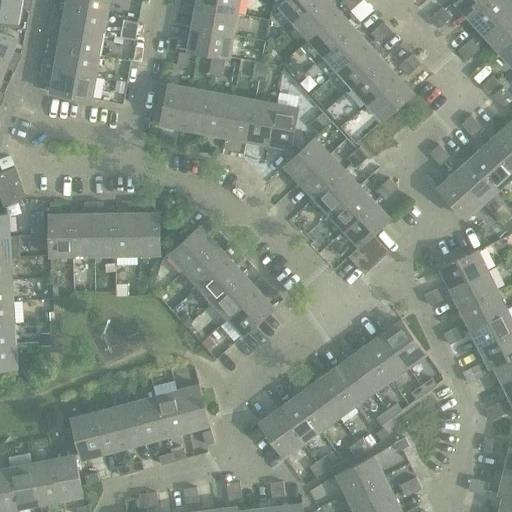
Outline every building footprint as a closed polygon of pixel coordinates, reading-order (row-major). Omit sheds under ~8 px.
[(31,1),(23,0),(0,0),(0,18),(15,21),(16,19),(15,18),(18,1),(19,2),(20,9),(29,10),(31,1)] [(106,0),(66,0),(65,6),(104,13),(106,0)] [(176,0),(175,9),(184,10),(185,0),(176,0)] [(185,0),(184,10),(192,12),(194,0),(185,0)] [(198,0),(197,6),(237,14),(239,0),(198,0)] [(287,0),(281,6),(296,23),(321,0),(287,0)] [(329,0),(321,0),(296,23),(310,39),(340,12),(329,0)] [(352,0),(344,0),(343,1),(351,11),(357,5),(352,0)] [(459,0),(457,2),(472,19),(493,0),(459,0)] [(511,4),(508,0),(493,0),(472,19),(486,35),(511,12),(511,4)] [(51,16),(49,25),(100,34),(104,13),(65,6),(62,25),(61,24),(60,17),(51,16)] [(197,6),(193,28),(233,35),(237,14),(197,6)] [(442,7),(435,13),(444,23),(450,17),(442,7)] [(340,12),(310,39),(325,55),(355,28),(340,12)] [(511,12),(486,35),(501,51),(511,41),(511,12)] [(444,23),(435,13),(429,19),(437,28),(444,23)] [(123,19),(120,36),(134,39),(137,22),(123,19)] [(384,22),(378,28),(386,37),(393,32),(384,22)] [(100,34),(49,25),(47,34),(57,35),(60,29),(61,29),(57,48),(97,55),(100,34)] [(233,35),(193,28),(189,50),(229,57),(233,35)] [(355,28),(325,55),(339,71),(369,44),(355,28)] [(386,37),(378,28),(371,34),(380,43),(386,37)] [(0,31),(0,56),(17,63),(20,55),(11,51),(7,57),(6,56),(13,40),(14,38),(0,31)] [(168,50),(176,52),(178,39),(170,38),(168,50)] [(472,40),(466,45),(474,55),(480,49),(472,40)] [(511,41),(501,51),(511,63),(511,41)] [(369,44),(339,71),(354,87),(384,60),(369,44)] [(474,55),(466,45),(459,51),(468,61),(474,55)] [(43,58),(41,67),(93,76),(97,55),(57,48),(54,67),(53,67),(52,60),(43,58)] [(189,54),(180,53),(178,65),(186,67),(189,54)] [(413,54),(407,60),(415,69),(422,64),(413,54)] [(0,56),(0,71),(4,61),(5,61),(4,68),(13,72),(17,63),(0,56)] [(212,59),(211,67),(224,69),(225,61),(212,59)] [(384,60),(354,87),(368,103),(398,76),(384,60)] [(415,69),(407,60),(400,66),(409,75),(415,69)] [(256,62),(254,71),(267,73),(268,65),(256,62)] [(93,76),(41,67),(40,76),(49,78),(52,71),(53,72),(50,89),(49,91),(89,99),(93,76)] [(224,69),(211,67),(209,75),(222,78),(224,69)] [(267,73),(254,71),(253,79),(265,82),(267,73)] [(398,76),(368,103),(383,120),(413,93),(398,76)] [(493,77),(484,86),(489,92),(499,83),(493,77)] [(116,80),(114,92),(123,94),(126,82),(116,80)] [(162,124),(184,128),(192,88),(169,84),(162,124)] [(494,96),(500,102),(509,94),(503,87),(494,96)] [(192,88),(184,128),(205,132),(213,92),(192,88)] [(213,92),(205,132),(227,136),(234,96),(213,92)] [(511,96),(509,94),(500,102),(505,109),(511,102),(511,96)] [(234,96),(227,136),(248,140),(255,100),(234,96)] [(255,100),(248,140),(269,144),(277,104),(255,100)] [(277,104),(269,144),(291,148),(299,108),(277,104)] [(323,113),(317,119),(326,128),(332,123),(323,113)] [(462,125),(468,131),(477,122),(471,116),(462,125)] [(326,128),(317,119),(311,125),(319,134),(326,128)] [(477,122),(468,131),(473,137),(483,129),(477,122)] [(511,138),(504,130),(488,144),(511,170),(511,138)] [(286,165),(301,182),(331,154),(315,138),(286,165)] [(511,170),(488,144),(472,159),(499,188),(511,176),(511,170)] [(430,154),(435,160),(445,151),(439,145),(430,154)] [(361,148),(354,153),(363,163),(369,157),(361,148)] [(445,151),(435,160),(441,166),(451,158),(445,151)] [(363,163),(354,153),(348,159),(357,169),(363,163)] [(331,154),(301,182),(316,198),(345,170),(331,154)] [(9,156),(0,159),(0,164),(1,168),(12,164),(9,156)] [(472,159),(456,173),(483,203),(499,188),(472,159)] [(0,173),(0,184),(18,178),(14,168),(0,173)] [(345,170),(316,198),(331,213),(360,186),(345,170)] [(483,203),(456,173),(439,188),(466,218),(483,203)] [(18,178),(0,184),(0,196),(22,188),(18,178)] [(390,179),(384,185),(393,194),(399,189),(390,179)] [(393,194),(384,185),(377,191),(386,200),(393,194)] [(360,186),(331,213),(345,229),(375,202),(360,186)] [(22,188),(0,196),(0,198),(3,207),(26,199),(22,188)] [(135,214),(116,214),(117,254),(138,254),(137,201),(128,202),(128,211),(135,213),(135,214)] [(146,201),(137,201),(138,254),(161,253),(160,213),(157,213),(157,214),(140,214),(140,213),(147,211),(146,201)] [(92,215),(73,215),(73,255),(95,255),(94,202),(85,202),(85,212),(92,214),(92,215)] [(103,202),(94,202),(95,255),(117,254),(116,214),(97,215),(97,214),(103,212),(103,202)] [(375,202),(345,229),(361,246),(365,242),(373,235),(390,218),(375,202)] [(73,255),(73,215),(53,215),(53,214),(60,213),(60,203),(51,203),(51,215),(50,215),(51,255),(73,255)] [(171,253),(186,270),(215,243),(202,229),(203,228),(209,232),(216,226),(210,219),(201,227),(201,226),(171,253)] [(373,235),(365,242),(381,260),(389,252),(373,235)] [(7,237),(0,237),(0,258),(8,258),(7,237)] [(365,242),(361,246),(357,249),(373,267),(381,260),(365,242)] [(215,243),(186,270),(200,286),(239,251),(233,244),(226,251),(229,257),(228,258),(215,243)] [(373,267),(357,249),(349,257),(365,275),(373,267)] [(239,251),(200,286),(215,302),(244,275),(231,261),(232,260),(238,264),(245,258),(239,251)] [(442,268),(452,289),(488,271),(478,251),(442,268)] [(0,280),(9,280),(8,258),(0,258),(0,280)] [(488,271),(452,289),(461,308),(497,290),(488,271)] [(244,275),(215,302),(229,318),(268,283),(262,276),(255,283),(258,289),(257,290),(244,275)] [(9,280),(0,280),(0,301),(10,301),(9,280)] [(268,283),(229,318),(244,335),(274,308),(272,306),(260,293),(261,292),(267,296),(274,290),(268,283)] [(440,287),(433,291),(438,302),(446,299),(440,287)] [(497,290),(461,308),(471,327),(507,310),(497,290)] [(438,302),(433,291),(425,295),(431,306),(438,302)] [(0,323),(12,323),(10,301),(0,301),(0,323)] [(511,307),(507,310),(471,327),(481,347),(511,331),(511,307)] [(52,312),(45,313),(45,321),(52,321),(54,321),(54,312),(52,312)] [(185,313),(180,319),(187,327),(193,322),(185,313)] [(402,321),(384,334),(408,366),(426,353),(402,321)] [(12,323),(0,323),(0,345),(13,345),(12,323)] [(460,326),(452,330),(458,341),(465,337),(460,326)] [(458,341),(452,330),(444,334),(450,345),(458,341)] [(511,331),(481,347),(491,367),(495,365),(495,364),(511,355),(511,331)] [(384,334),(367,346),(390,379),(408,366),(384,334)] [(49,335),(40,336),(41,346),(49,346),(49,335)] [(209,336),(202,343),(208,350),(216,344),(209,336)] [(13,345),(0,345),(0,367),(14,367),(13,345)] [(367,346),(349,359),(373,392),(390,379),(367,346)] [(511,355),(495,364),(495,365),(504,384),(511,380),(511,355)] [(349,359),(332,372),(355,404),(373,392),(349,359)] [(479,365),(471,369),(477,380),(485,376),(479,365)] [(477,380),(471,369),(463,373),(469,384),(477,380)] [(332,372),(314,384),(338,417),(355,404),(332,372)] [(432,378),(422,386),(427,393),(437,386),(432,378)] [(314,384),(297,397),(320,430),(338,417),(314,384)] [(200,385),(178,391),(188,430),(210,424),(200,385)] [(427,393),(422,386),(411,393),(417,400),(427,393)] [(178,391),(157,396),(167,435),(188,430),(178,391)] [(157,396),(136,402),(146,441),(167,435),(157,396)] [(297,397),(279,410),(303,442),(320,430),(297,397)] [(136,402),(115,407),(125,446),(146,441),(136,402)] [(502,402),(494,406),(500,417),(507,414),(502,402)] [(397,404),(387,411),(392,418),(402,411),(397,404)] [(500,417),(494,406),(486,410),(492,421),(500,417)] [(115,407),(94,413),(104,452),(125,446),(115,407)] [(303,442),(279,410),(261,423),(284,456),(303,442)] [(392,418),(387,411),(376,419),(382,426),(392,418)] [(104,452),(94,413),(72,419),(82,458),(104,452)] [(383,428),(376,433),(381,441),(389,435),(383,428)] [(212,430),(203,433),(207,445),(215,443),(212,430)] [(363,438),(356,443),(364,453),(371,448),(363,438)] [(406,438),(394,444),(398,452),(410,446),(406,438)] [(484,452),(493,454),(496,441),(487,439),(484,452)] [(496,441),(493,454),(501,456),(504,443),(496,441)] [(364,453),(356,443),(349,448),(357,458),(364,453)] [(184,450),(172,454),(174,462),(186,459),(184,450)] [(174,462),(172,454),(160,457),(162,465),(174,462)] [(76,455),(53,459),(61,499),(83,495),(76,455)] [(339,474),(349,494),(385,477),(375,456),(339,474)] [(324,457),(317,462),(325,473),(332,468),(324,457)] [(53,459),(32,464),(40,503),(61,499),(53,459)] [(142,461),(130,464),(132,473),(144,470),(142,461)] [(325,473),(317,462),(310,467),(318,478),(325,473)] [(32,464),(11,468),(19,507),(40,503),(32,464)] [(132,473),(130,464),(118,468),(120,476),(132,473)] [(11,468),(0,469),(0,510),(19,507),(11,468)] [(500,494),(505,495),(505,494),(511,495),(511,473),(506,472),(500,494)] [(100,473),(87,476),(89,484),(102,481),(100,473)] [(385,477),(349,494),(357,511),(361,511),(394,496),(385,477)] [(416,478),(409,482),(414,493),(422,489),(416,478)] [(468,493),(476,495),(479,483),(471,481),(468,493)] [(414,493),(409,482),(401,485),(407,497),(414,493)] [(479,483),(476,495),(485,497),(488,485),(479,483)] [(156,493),(148,494),(149,506),(158,505),(156,493)] [(149,506),(148,494),(139,495),(141,507),(149,506)] [(511,511),(511,495),(505,494),(505,495),(500,511),(511,511)] [(402,511),(394,496),(361,511),(402,511)]
